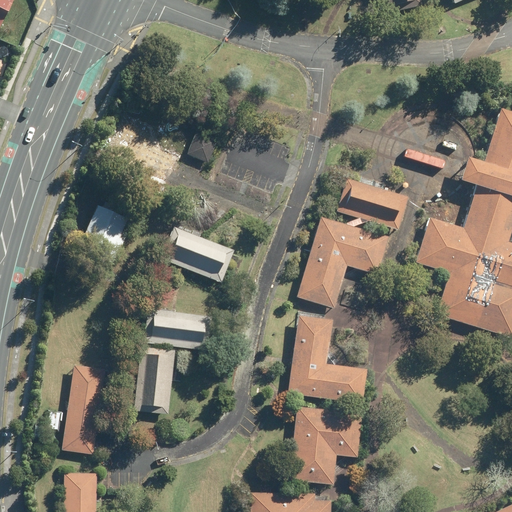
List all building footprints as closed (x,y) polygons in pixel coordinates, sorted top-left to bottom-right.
[(12,0),(0,0),(0,25),(14,1),(12,0)] [(419,0),(384,0),(388,14),(421,5),(419,0)] [(511,116),(497,112),(481,163),(464,158),(457,181),(474,186),(462,228),(424,217),(411,261),(448,272),(435,314),(511,337),(511,335),(511,116)] [(123,114),(115,131),(104,157),(166,184),(178,158),(147,145),(154,128),(123,114)] [(215,139),(194,131),(185,153),(206,162),(215,139)] [(406,197),(345,179),(335,212),(396,230),(406,197)] [(126,233),(121,231),(126,219),(95,206),(82,238),(102,246),(97,259),(114,265),(126,233)] [(385,238),(319,217),(294,297),(334,310),(348,265),(374,274),(385,238)] [(232,252),(173,227),(160,259),(219,283),(232,252)] [(208,317),(146,310),(142,345),(204,351),(208,317)] [(295,318),(289,361),(286,394),(360,403),(364,370),(326,365),(331,322),(295,318)] [(172,352),(139,348),(132,411),(166,415),(172,352)] [(103,370),(71,366),(60,451),(91,455),(103,370)] [(331,483),(334,457),(355,458),(358,414),(315,410),(293,408),(287,479),(331,483)] [(60,412),(47,410),(44,429),(57,431),(60,412)] [(43,427),(33,426),(32,437),(42,438),(43,427)] [(57,511),(93,511),(94,474),(62,474),(62,502),(57,502),(57,511)] [(249,493),(249,498),(248,511),(328,511),(329,501),(312,500),(313,495),(249,493)] [(511,511),(511,503),(493,511),(511,511)]
